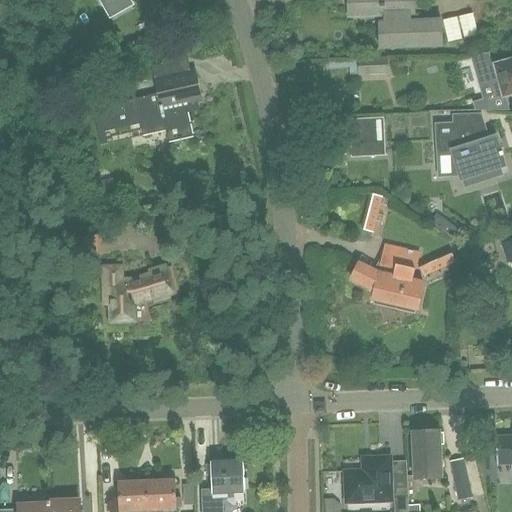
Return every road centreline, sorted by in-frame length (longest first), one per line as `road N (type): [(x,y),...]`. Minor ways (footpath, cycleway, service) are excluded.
road 1 (residential): [(294,405),(275,140),(233,0)]
road 2 (residential): [(0,418),(294,405)]
road 3 (residential): [(294,405),(511,396)]
